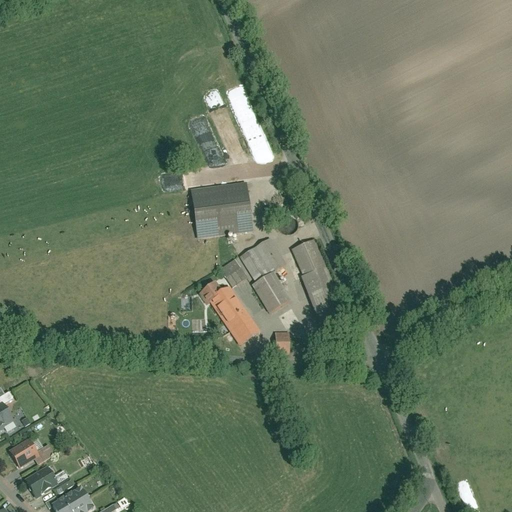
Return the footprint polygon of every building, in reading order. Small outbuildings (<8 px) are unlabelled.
[(222,160),(220,152),(210,154),(211,162),(222,160)] [(247,183),(191,191),(198,242),(254,235),(247,183)] [(276,274),(288,268),(273,241),(257,250),(272,276),(276,274)] [(317,242),(292,252),(328,344),(353,334),(317,242)] [(256,285),(272,276),(257,250),(241,259),(256,285)] [(221,271),(232,289),(248,279),(236,261),(221,271)] [(253,287),(270,316),(292,304),(276,274),(272,276),(256,285),(253,287)] [(207,307),(211,304),(225,295),(217,283),(199,295),(207,307)] [(211,304),(241,349),(262,336),(231,291),(225,295),(211,304)] [(291,333),(275,334),(276,355),(292,354),(291,333)] [(0,408),(0,431),(15,423),(5,406),(0,408)] [(8,456),(18,473),(41,460),(31,443),(8,456)] [(24,485),(35,503),(60,488),(49,470),(24,485)] [(52,508),(54,511),(95,511),(96,511),(83,490),(52,508)]
